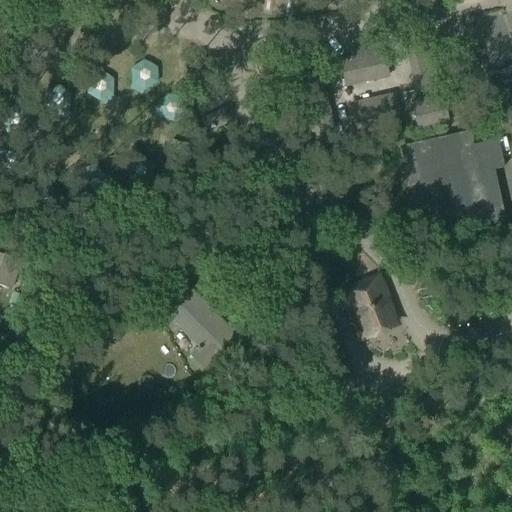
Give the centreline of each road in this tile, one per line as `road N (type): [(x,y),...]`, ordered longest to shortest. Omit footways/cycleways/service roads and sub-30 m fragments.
road 1 (track): [(362,383),(0,507)]
road 2 (unclassified): [(362,383),(511,333)]
road 3 (unknown): [(362,383),(445,410),(511,392)]
road 4 (track): [(423,511),(362,383)]
